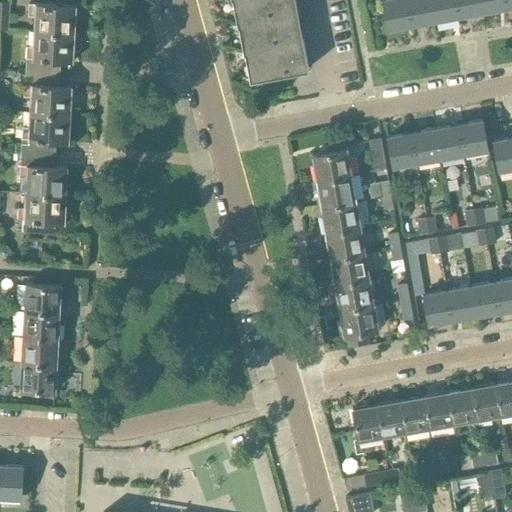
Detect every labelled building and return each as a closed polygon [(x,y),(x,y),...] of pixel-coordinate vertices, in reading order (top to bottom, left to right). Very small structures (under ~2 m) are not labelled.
[(9,1),(0,0),(0,27),(7,28),(9,1)] [(233,0),(238,24),(239,24),(244,51),(245,51),(250,79),(309,68),(303,38),(296,39),(288,0),(233,0)] [(382,0),(383,6),(387,28),(412,24),(407,0),(382,0)] [(431,0),(407,0),(412,24),(435,20),(431,0)] [(456,0),(431,0),(435,20),(459,15),(456,0)] [(480,0),(456,0),(459,15),(482,11),(480,0)] [(504,0),(480,0),(482,11),(506,6),(504,0)] [(35,30),(75,32),(76,4),(29,2),(28,13),(36,14),(35,30)] [(75,32),(35,30),(34,45),(27,45),(25,70),(54,71),(54,58),(73,59),(75,32)] [(31,110),(70,113),(72,86),(53,84),(54,71),(25,70),(24,94),(32,95),(31,110)] [(70,113),(31,110),(30,126),(22,126),(21,150),(49,152),(50,139),(69,140),(70,113)] [(457,123),(463,153),(487,149),(482,119),(457,123)] [(439,157),(463,153),(457,123),(434,127),(439,157)] [(415,161),(439,157),(434,127),(410,131),(415,161)] [(415,161),(410,131),(386,136),(391,165),(415,161)] [(511,166),(511,136),(492,140),(497,169),(511,166)] [(373,170),(383,168),(386,167),(381,137),(368,139),(373,170)] [(316,180),(350,174),(345,147),(311,153),(316,180)] [(49,152),(21,150),(20,175),(27,175),(26,191),(66,193),(68,166),(48,165),(49,152)] [(354,200),(350,174),(316,180),(320,206),(354,200)] [(381,195),(383,195),(390,193),(388,180),(379,181),(381,195)] [(66,193),(26,191),(26,207),(18,206),(17,218),(23,218),(23,230),(54,232),(54,230),(52,230),(53,220),(65,220),(66,193)] [(383,195),(381,195),(383,208),(393,206),(390,193),(383,195)] [(359,225),(354,200),(320,206),(325,231),(359,225)] [(482,206),(473,207),(476,223),(485,222),(482,206)] [(464,209),(466,225),(476,223),(473,207),(464,209)] [(438,231),(435,215),(425,216),(428,232),(438,231)] [(417,218),(420,234),(428,232),(425,216),(417,218)] [(364,251),(359,225),(325,231),(329,257),(364,251)] [(493,226),(484,228),(487,244),(496,242),(493,226)] [(475,230),(478,245),(487,244),(484,228),(475,230)] [(390,246),(399,244),(397,231),(387,233),(390,246)] [(450,249),(447,234),(436,236),(439,251),(450,249)] [(439,251),(436,236),(428,237),(430,253),(439,251)] [(399,244),(390,246),(392,259),(402,258),(399,244)] [(329,257),(334,282),(368,276),(364,251),(329,257)] [(373,302),(368,276),(334,282),(338,308),(373,302)] [(498,310),(511,307),(511,276),(493,280),(498,310)] [(493,280),(469,284),(475,314),(498,310),(493,280)] [(26,309),(60,311),(62,284),(27,282),(26,309)] [(399,297),(408,295),(406,282),(396,284),(399,297)] [(451,318),(475,314),(469,284),(446,289),(451,318)] [(451,318),(446,289),(422,293),(427,323),(451,318)] [(408,295),(399,297),(403,319),(412,317),(408,295)] [(377,328),(373,302),(338,308),(343,334),(346,333),(348,344),(368,341),(366,330),(377,328)] [(26,309),(24,335),(59,337),(60,311),(26,309)] [(58,363),(59,337),(24,335),(23,361),(58,363)] [(58,363),(23,361),(21,387),(56,389),(58,363)] [(500,414),(511,412),(511,379),(495,382),(500,414)] [(495,382),(471,387),(476,418),(500,414),(495,382)] [(471,387),(447,391),(453,423),(476,418),(471,387)] [(447,391),(424,395),(429,427),(453,423),(447,391)] [(424,395),(400,399),(406,431),(429,427),(424,395)] [(382,435),(383,434),(406,431),(400,399),(377,403),(382,435)] [(382,435),(377,403),(353,407),(358,438),(382,435)] [(483,453),(485,464),(496,462),(494,451),(483,453)] [(485,464),(483,453),(471,455),(473,466),(485,464)] [(435,462),(437,473),(448,471),(447,460),(435,462)] [(437,473),(435,462),(423,464),(425,475),(437,473)] [(0,495),(22,497),(23,465),(0,463),(0,495)] [(388,468),(390,481),(400,479),(398,467),(388,468)] [(388,468),(363,473),(364,473),(344,477),(346,489),(366,485),(390,481),(388,468)] [(494,497),(494,498),(506,496),(501,468),(489,470),(494,497)] [(494,498),(494,497),(489,470),(477,472),(482,500),(494,498)] [(413,497),(415,511),(427,509),(422,482),(410,484),(413,497)] [(411,511),(415,511),(413,497),(410,484),(398,486),(402,511),(411,511)] [(370,492),(351,495),(353,511),(374,511),(373,505),(370,492)]
